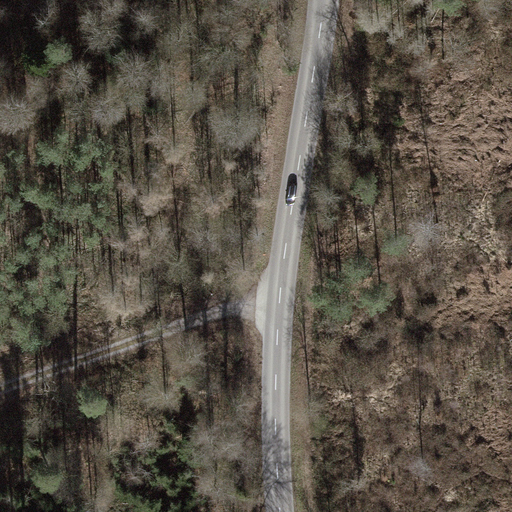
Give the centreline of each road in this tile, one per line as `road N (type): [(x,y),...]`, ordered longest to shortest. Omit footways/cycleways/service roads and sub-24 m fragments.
road 1 (tertiary): [(277,511),(276,304),(322,0)]
road 2 (track): [(0,387),(276,304)]
